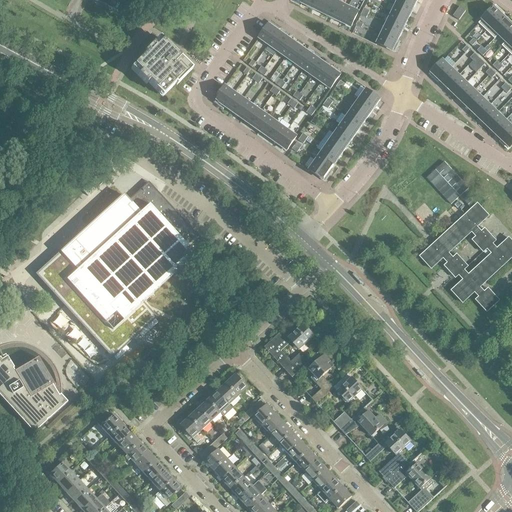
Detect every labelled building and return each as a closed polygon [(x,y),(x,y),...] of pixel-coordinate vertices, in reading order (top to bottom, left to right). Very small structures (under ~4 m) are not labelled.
[(92,0),(121,14),(127,0),(92,0)] [(311,9),(315,0),(303,0),(301,4),(311,9)] [(321,14),(327,0),(315,0),(311,9),(321,14)] [(331,19),(338,3),(333,0),(327,0),(321,14),(331,19)] [(412,12),(417,3),(411,0),(397,0),(396,5),(412,12)] [(340,23),(348,7),(338,3),(331,19),(340,23)] [(407,22),(412,12),(396,5),(391,14),(407,22)] [(496,6),(478,24),(487,32),(502,15),(503,16),(504,14),(496,6)] [(358,12),(348,7),(340,23),(350,28),(358,12)] [(460,7),(453,16),(459,21),(466,12),(460,7)] [(402,32),(407,22),(391,14),(386,24),(402,32)] [(502,15),(487,32),(495,39),(498,36),(510,23),(503,16),(502,15)] [(278,31),(279,32),(280,30),(270,23),(259,39),(268,46),(278,31)] [(511,24),(510,23),(498,36),(505,43),(511,36),(511,24)] [(398,41),(402,32),(386,24),(382,34),(398,42),(398,41)] [(277,52),(287,38),(279,32),(278,31),(268,46),(277,52)] [(400,42),(398,41),(398,42),(382,34),(377,44),(395,53),(400,42)] [(505,43),(502,46),(510,54),(511,51),(511,36),(505,43)] [(144,53),(145,55),(131,69),(146,85),(148,83),(156,90),(159,87),(166,94),(178,81),(180,83),(185,77),(182,74),(189,67),(159,38),(144,53)] [(286,58),(296,44),(287,38),(277,52),(286,58)] [(294,65),(305,50),(296,44),(286,58),(294,65)] [(303,71),(314,56),(305,50),(294,65),(303,71)] [(312,77),(322,62),(314,56),(303,71),(312,77)] [(443,61),(429,75),(438,83),(439,82),(439,81),(451,68),(443,61)] [(321,83),(331,69),(322,62),(312,77),(321,83)] [(451,68),(439,81),(439,82),(447,89),(459,76),(451,68)] [(330,90),(340,75),(331,69),(321,83),(330,90)] [(459,76),(447,89),(455,96),(467,83),(459,76)] [(467,83),(455,96),(462,104),(475,91),(467,83)] [(224,107),(235,93),(225,86),(214,103),(223,110),(225,108),(224,107)] [(366,90),(359,99),(374,110),(380,100),(366,90)] [(475,91),(462,104),(470,111),(482,98),(475,91)] [(233,114),(243,99),(235,93),(224,107),(225,108),(233,114)] [(482,98),(470,111),(478,118),(490,106),(482,98)] [(242,120),(252,105),(243,99),(233,114),(242,120)] [(359,99),(353,108),(368,118),(374,110),(359,99)] [(251,126),(261,112),(252,105),(242,120),(251,126)] [(490,106),(478,118),(485,126),(498,113),(490,106)] [(353,108),(347,117),(361,127),(368,118),(353,108)] [(260,132),(270,118),(261,112),(251,126),(260,132)] [(498,113),(485,126),(493,133),(506,120),(498,113)] [(347,117),(340,126),(355,136),(361,127),(347,117)] [(268,139),(279,124),(270,118),(260,132),(268,139)] [(511,126),(506,120),(493,133),(501,141),(511,129),(511,126)] [(277,145),(288,130),(279,124),(268,139),(277,145)] [(340,126),(334,135),(349,145),(355,136),(340,126)] [(501,141),(499,142),(508,151),(511,145),(511,129),(501,141)] [(297,137),(288,130),(277,145),(286,151),(297,137)] [(334,135),(328,143),(343,154),(349,145),(334,135)] [(328,143),(322,152),(336,163),(343,154),(328,143)] [(322,152),(315,161),(330,171),(336,163),(322,152)] [(315,161),(309,170),(325,182),(332,172),(330,171),(315,161)] [(50,262),(36,275),(64,306),(112,358),(126,345),(127,346),(133,340),(132,339),(149,324),(156,318),(148,310),(143,304),(146,301),(206,245),(198,236),(197,237),(157,193),(148,183),(145,186),(128,202),(123,196),(88,228),(83,232),(68,246),(61,252),(60,253),(60,252),(50,261),(50,262)] [(437,241),(438,243),(437,244),(433,248),(432,246),(420,257),(432,270),(444,258),(445,260),(448,263),(445,267),(450,273),(455,279),(459,275),(464,280),(451,291),(463,304),(475,292),(480,297),(476,301),(487,313),(500,301),(497,298),(489,289),(484,293),(480,288),(487,282),(491,278),(511,258),(511,241),(508,238),(496,249),(492,244),(496,241),(485,229),(481,233),(477,228),(489,217),(478,204),(461,220),(456,224),(437,241)] [(21,233),(26,235),(29,237),(35,224),(27,220),(21,233)] [(279,334),(265,348),(285,369),(291,363),(281,352),(288,345),(291,342),(299,351),(314,337),(303,326),(300,323),(292,331),(291,329),(282,338),(279,334)] [(330,362),(321,352),(320,351),(316,356),(320,360),(309,370),(315,376),(311,379),(316,383),(331,369),(327,365),(330,362)] [(292,378),(310,362),(302,353),(291,363),(285,369),(284,369),(292,378)] [(7,359),(5,360),(1,362),(0,361),(0,393),(2,397),(1,398),(5,396),(12,408),(11,409),(15,407),(23,419),(21,420),(22,421),(26,418),(33,431),(35,433),(47,421),(46,421),(49,419),(67,403),(60,395),(58,396),(52,386),(53,385),(38,358),(14,372),(13,369),(14,368),(9,362),(8,362),(7,359)] [(236,375),(227,384),(239,397),(248,388),(236,375)] [(348,404),(363,390),(348,375),(334,388),(348,404)] [(333,389),(326,381),(324,383),(327,386),(312,399),(317,404),(333,389)] [(239,397),(227,384),(218,392),(230,405),(239,397)] [(230,405),(218,392),(209,401),(221,414),(224,417),(233,409),(230,405)] [(255,414),(265,404),(266,404),(262,399),(251,410),(255,414)] [(221,414),(209,401),(200,409),(212,422),(221,414)] [(275,415),(267,406),(254,418),(262,427),(275,415)] [(371,437),(379,430),(380,431),(387,427),(385,425),(387,423),(380,416),(376,420),(365,408),(352,421),(345,413),(334,423),(345,436),(361,426),(371,437)] [(212,422),(200,409),(190,418),(202,430),(212,422)] [(250,418),(255,414),(251,410),(246,414),(250,418)] [(246,422),(250,418),(246,414),(242,418),(246,422)] [(284,424),(275,415),(262,427),(271,436),(284,424)] [(103,418),(97,424),(109,437),(122,425),(113,416),(106,422),(103,418)] [(202,430),(190,418),(181,426),(197,443),(201,440),(197,435),(202,430)] [(292,433),(284,424),(271,436),(279,445),(292,433)] [(122,425),(109,437),(117,446),(130,434),(122,425)] [(400,460),(397,462),(394,459),(379,472),(384,478),(383,479),(386,482),(388,481),(390,483),(410,465),(399,453),(411,442),(400,431),(397,428),(372,451),(368,455),(365,457),(370,462),(388,446),(397,456),(400,460)] [(236,435),(241,439),(245,436),(241,431),(236,435)] [(301,442),(292,433),(279,445),(288,454),(301,442)] [(130,434),(117,446),(126,455),(139,443),(130,434)] [(223,435),(219,439),(223,443),(227,439),(223,435)] [(245,444),(249,440),(245,436),(241,439),(245,444)] [(218,448),(223,443),(219,439),(214,443),(218,448)] [(249,448),(253,445),(249,440),(245,444),(249,448)] [(309,451),(301,442),(288,454),(296,464),(309,451)] [(139,443),(126,455),(134,464),(147,452),(139,443)] [(204,460),(218,448),(214,443),(204,453),(200,456),(204,460)] [(85,450),(81,445),(76,449),(81,454),(85,450)] [(253,453),(257,449),(253,445),(249,448),(253,453)] [(262,445),(259,448),(266,454),(268,452),(262,445)] [(261,454),(257,449),(253,453),(257,458),(261,454)] [(85,459),(90,455),(85,450),(81,454),(85,459)] [(219,451),(206,463),(214,472),(227,460),(219,451)] [(318,460),(309,451),(296,464),(305,473),(318,460)] [(147,452),(134,464),(143,473),(156,461),(147,452)] [(266,458),(261,454),(257,458),(261,462),(266,458)] [(93,459),(90,455),(85,459),(89,463),(93,459)] [(266,467),(270,463),(266,458),(261,462),(266,467)] [(277,463),(282,469),(288,463),(283,458),(277,463)] [(98,464),(93,459),(89,463),(93,468),(98,464)] [(227,460),(214,472),(223,481),(236,469),(227,460)] [(326,470),(318,460),(305,473),(313,482),(326,470)] [(156,461),(143,473),(151,483),(164,471),(156,461)] [(410,465),(390,483),(395,489),(408,477),(422,491),(408,504),(415,511),(419,511),(426,506),(434,499),(426,490),(434,483),(430,479),(414,461),(410,465)] [(62,463),(49,475),(55,481),(56,481),(58,484),(70,472),(62,463)] [(274,467),(270,463),(266,467),(270,471),(274,467)] [(102,468),(98,464),(93,468),(98,473),(102,468)] [(256,467),(250,473),(252,475),(258,469),(256,467)] [(278,472),(274,467),(270,471),(274,476),(278,472)] [(106,473),(102,468),(98,473),(102,477),(106,473)] [(236,469),(223,481),(231,490),(244,478),(236,469)] [(335,479),(326,470),(313,482),(322,491),(335,479)] [(164,471),(151,483),(159,492),(172,480),(164,471)] [(70,472),(58,484),(61,486),(60,487),(66,494),(79,482),(70,472)] [(282,477),(278,472),(274,476),(278,480),(282,477)] [(110,477),(106,473),(102,477),(106,482),(110,477)] [(110,486),(115,482),(110,477),(106,482),(110,486)] [(287,481),(282,477),(278,480),(282,485),(287,481)] [(244,478),(231,490),(240,499),(253,487),(244,478)] [(444,478),(439,483),(444,489),(450,484),(444,478)] [(335,479),(322,491),(317,495),(326,504),(330,500),(343,488),(335,479)] [(159,492),(155,496),(159,500),(166,507),(170,503),(168,501),(181,489),(172,480),(159,492)] [(291,486),(287,481),(282,485),(287,490),(291,486)] [(79,482),(66,494),(72,500),(73,499),(75,502),(87,491),(79,482)] [(119,486),(115,482),(110,486),(114,490),(119,486)] [(253,487),(240,499),(248,508),(261,496),(267,491),(259,482),(253,487)] [(119,495),(123,491),(119,486),(114,490),(119,495)] [(291,494),(295,490),(291,486),(287,490),(291,494)] [(352,497),(343,488),(330,500),(339,509),(352,497)] [(299,495),(295,490),(291,494),(295,499),(299,495)] [(87,491),(75,502),(78,505),(77,506),(83,511),(96,500),(87,491)] [(127,495),(123,491),(119,495),(123,500),(127,495)] [(179,506),(189,498),(185,493),(175,502),(179,506)] [(96,500),(83,511),(82,511),(100,511),(104,509),(110,504),(101,495),(96,500)] [(132,500),(127,495),(123,500),(127,505),(132,500)] [(299,503),(303,499),(299,495),(295,499),(299,503)] [(261,496),(248,508),(251,511),(262,511),(270,506),(261,496)] [(308,504),(303,499),(299,503),(303,508),(308,504)] [(136,505),(132,500),(127,505),(131,509),(136,505)] [(175,511),(179,506),(175,502),(171,506),(175,511)] [(348,511),(354,511),(360,507),(356,502),(347,511),(348,511)]
